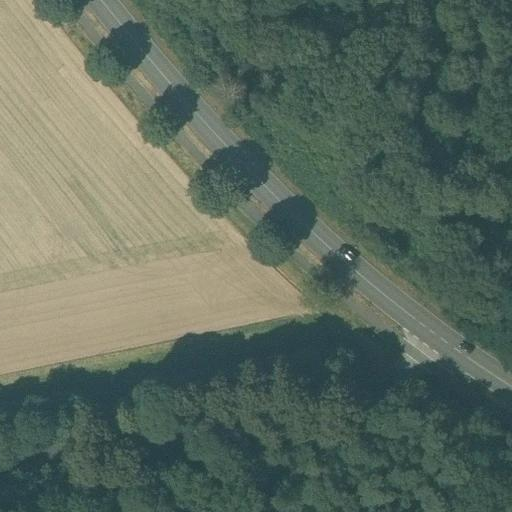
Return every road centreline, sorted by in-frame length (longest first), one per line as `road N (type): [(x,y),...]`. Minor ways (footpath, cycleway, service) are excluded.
road 1 (secondary): [(436,337),(320,240),(233,153),(103,0)]
road 2 (unclassified): [(0,461),(360,384),(391,374),(436,337)]
